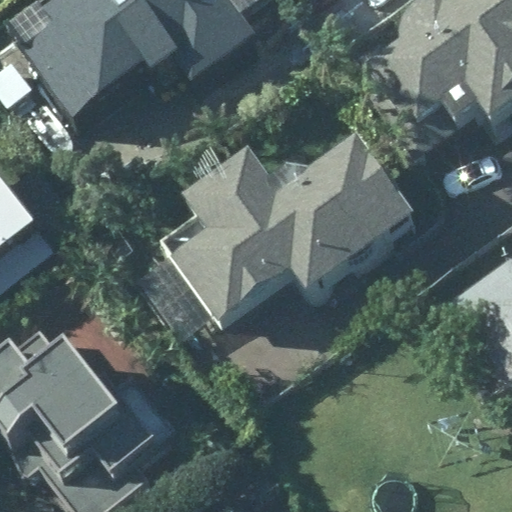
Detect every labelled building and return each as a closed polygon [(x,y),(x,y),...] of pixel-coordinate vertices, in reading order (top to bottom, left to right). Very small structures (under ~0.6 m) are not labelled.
[(83,7),(49,33),(63,53),(32,76),(83,143),(109,124),(151,92),(162,106),(184,90),(197,107),(263,59),(247,37),(267,22),(250,0),(159,0),(139,15),(127,0),(86,0),(81,4),(83,7)] [(511,0),(502,0),(499,2),(496,0),(484,0),(453,21),(444,9),(428,19),(414,31),(408,44),(405,58),(407,66),(371,91),(417,153),(448,130),(461,147),(484,130),(497,147),(511,136),(511,0)] [(180,283),(226,348),(299,298),(314,318),(424,241),(363,160),(314,195),(292,192),(279,201),(256,172),(187,219),(213,255),(180,283)] [(0,245),(26,225),(0,192),(0,245)] [(511,275),(453,318),(511,400),(511,275)] [(46,348),(0,383),(0,453),(2,452),(17,472),(11,477),(29,500),(44,488),(62,511),(136,511),(155,498),(144,483),(184,452),(139,394),(120,408),(113,400),(103,408),(82,381),(89,376),(77,361),(64,371),(46,348)]
